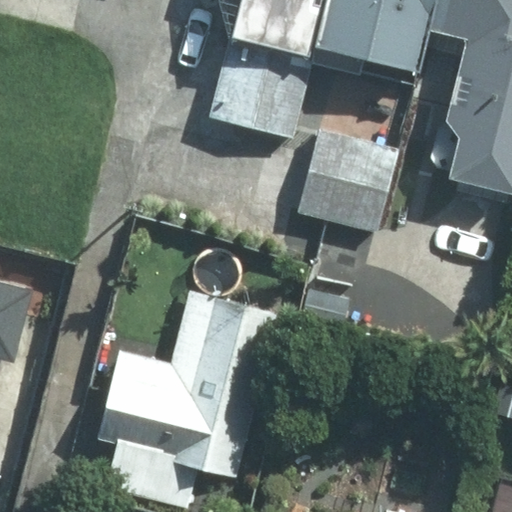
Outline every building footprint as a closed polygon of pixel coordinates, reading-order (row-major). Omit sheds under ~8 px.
[(511,0),(209,0),(223,48),(210,127),(292,147),(313,60),(417,85),(428,39),(457,46),(424,181),(511,202),(511,196),(511,0)] [(405,153),(313,133),(294,217),(387,237),(405,153)] [(0,289),(0,370),(6,372),(24,295),(0,289)] [(195,477),(227,484),(234,451),(243,410),(257,413),(279,315),(187,295),(171,366),(115,354),(96,439),(116,443),(105,493),(187,511),(195,477)] [(426,511),(359,499),(356,511),(426,511)]
